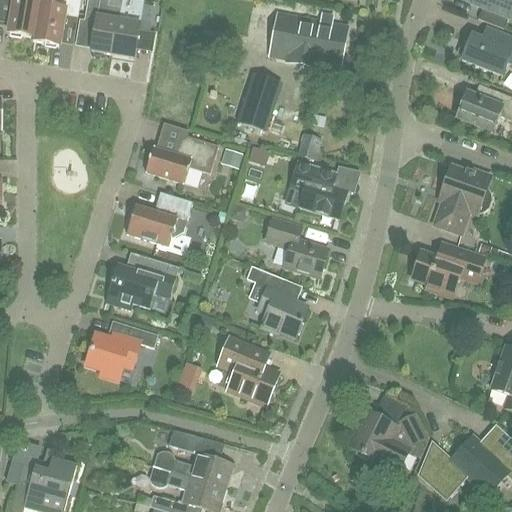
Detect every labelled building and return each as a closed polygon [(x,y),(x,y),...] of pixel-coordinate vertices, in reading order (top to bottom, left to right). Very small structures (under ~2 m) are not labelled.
[(33,44),(40,0),(0,0),(0,2),(14,5),(8,35),(33,40),(33,44)] [(64,18),(78,20),(81,0),(40,0),(33,44),(59,48),(64,18)] [(104,56),(112,57),(120,10),(108,8),(109,1),(100,0),(88,0),(84,22),(95,24),(91,53),(93,54),(96,58),(100,58),(104,56)] [(504,32),(511,10),(511,0),(473,0),(471,6),(482,10),(478,22),(504,32)] [(143,7),(142,14),(120,10),(112,57),(134,61),(139,32),(150,34),(154,9),(143,7)] [(278,16),(270,59),(289,63),(316,68),(340,72),(349,29),(332,26),(321,24),(278,16)] [(511,40),(501,37),(497,47),(471,37),(469,42),(464,39),(457,56),(463,58),(461,62),(502,78),(508,64),(511,65),(511,40)] [(267,134),(283,86),(253,76),(237,125),(267,134)] [(511,124),(511,100),(496,94),(491,105),(467,95),(457,120),(492,134),(498,119),(511,124)] [(153,150),(146,175),(184,187),(189,170),(210,177),(219,149),(180,137),(175,157),(153,150)] [(291,190),(286,206),(300,210),(338,222),(346,194),(334,190),(338,177),(336,177),(299,166),(291,190)] [(469,214),(477,217),(479,216),(482,215),(483,214),(485,213),(487,211),(488,209),(489,207),(490,205),(490,203),(491,201),(490,199),(490,196),(489,194),(488,192),(487,190),(491,179),(469,172),(468,175),(451,169),(439,203),(442,204),(434,227),(461,237),(469,214)] [(193,205),(164,196),(159,212),(154,215),(135,209),(127,237),(168,250),(171,242),(183,235),(193,205)] [(320,280),(328,253),(298,244),(302,231),(272,221),(265,243),(290,251),(284,269),(320,280)] [(426,291),(452,300),(459,279),(476,285),(485,261),(442,246),(437,260),(421,255),(412,282),(427,287),(426,291)] [(170,300),(179,270),(150,261),(146,276),(117,267),(116,271),(113,273),(111,281),(112,283),(106,305),(131,313),(133,306),(150,311),(155,296),(170,300)] [(284,282),(252,269),(247,282),(267,290),(258,313),(267,317),(261,331),(278,337),(279,334),(295,340),(307,311),(292,304),(294,300),(279,294),(284,282)] [(154,351),(158,338),(131,329),(128,342),(113,337),(111,343),(96,338),(87,368),(102,373),(101,378),(118,383),(123,368),(132,371),(140,346),(154,351)] [(270,357),(252,349),(229,340),(218,368),(234,375),(227,392),(266,408),(279,377),(264,371),(270,357)] [(511,352),(505,350),(500,366),(497,365),(493,376),(496,377),(491,392),(508,398),(504,410),(511,413),(511,352)] [(365,458),(361,466),(362,470),(378,478),(383,477),(387,469),(398,475),(409,454),(407,450),(411,448),(412,449),(426,441),(414,418),(399,425),(397,429),(364,413),(358,425),(361,427),(349,450),(365,458)] [(449,466),(437,455),(432,450),(421,477),(436,491),(439,487),(442,489),(443,490),(444,491),(445,491),(447,491),(448,491),(449,490),(450,490),(451,489),(463,476),(489,499),(507,478),(511,482),(511,441),(496,427),(495,428),(502,435),(494,444),(489,440),(482,448),(473,439),(449,466)] [(170,474),(225,491),(232,467),(223,464),(228,448),(177,434),(172,450),(197,458),(194,468),(174,462),(174,460),(173,458),(170,456),(168,454),(165,454),(162,453),(159,455),(156,456),(152,470),(170,474)] [(64,511),(77,468),(52,461),(48,474),(23,467),(12,464),(7,484),(17,486),(9,511),(24,511),(25,510),(33,511),(64,511)] [(218,511),(225,491),(170,474),(152,470),(149,481),(150,485),(152,488),(156,489),(159,490),(163,489),(166,488),(166,487),(187,493),(183,505),(187,506),(187,508),(157,500),(154,510),(158,511),(218,511)]
